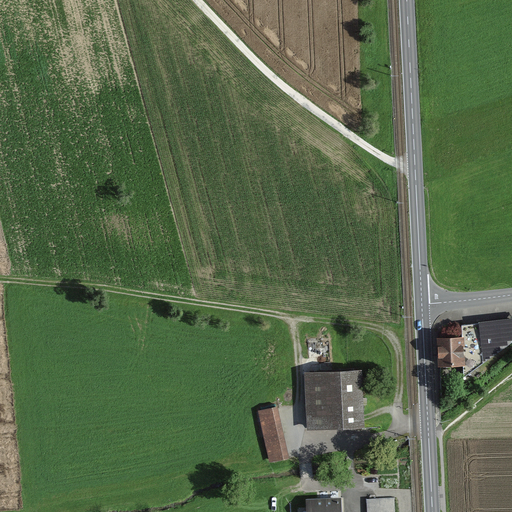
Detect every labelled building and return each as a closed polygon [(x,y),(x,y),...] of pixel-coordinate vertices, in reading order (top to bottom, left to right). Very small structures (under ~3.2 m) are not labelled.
[(511,339),(511,318),(463,324),(463,333),(464,362),(464,373),(511,339)] [(463,333),(440,334),(442,363),(464,362),(463,333)] [(352,376),(305,377),(307,429),(354,427),(352,376)] [(282,460),(270,410),(257,413),(269,463),(282,460)] [(368,511),(396,511),(396,496),(368,497),(368,511)] [(339,511),(339,499),(309,500),(309,511),(339,511)]
